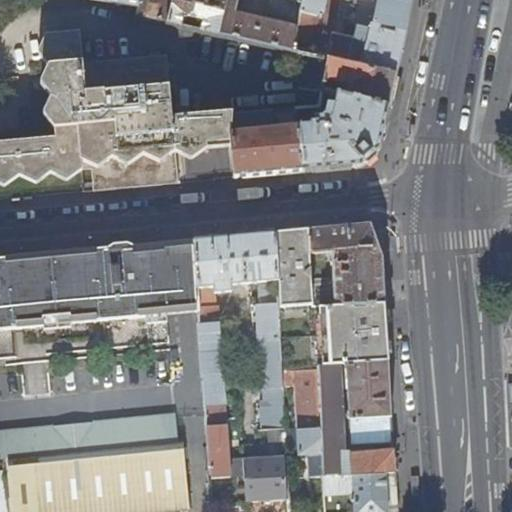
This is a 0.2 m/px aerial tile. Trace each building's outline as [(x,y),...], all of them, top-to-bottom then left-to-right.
[(138,0),(139,7),(137,7),(137,16),(170,24),(175,0),(138,0)] [(226,0),(175,0),(170,24),(181,26),(183,16),(204,21),(201,31),(218,35),(226,0)] [(226,0),(218,35),(291,52),(303,0),(226,0)] [(303,0),(291,52),(305,56),(326,61),(329,47),(312,43),(321,0),(303,0)] [(346,0),(342,20),(350,22),(349,27),(358,29),(355,42),(332,37),(329,47),(326,61),(327,61),(360,69),(371,28),(377,0),(346,0)] [(410,0),(377,0),(371,28),(403,35),(407,19),(410,0)] [(403,35),(371,28),(360,69),(394,77),(400,52),(403,36),(403,35)] [(40,49),(50,64),(85,61),(81,30),(47,33),(40,49)] [(45,113),(56,131),(57,137),(0,141),(0,199),(116,188),(179,182),(176,150),(173,116),(167,54),(162,54),(162,49),(150,51),(150,55),(85,61),(50,64),(42,81),(53,97),(45,113)] [(326,61),(305,56),(298,88),(321,90),(323,79),(327,61),(326,61)] [(360,69),(327,61),(323,79),(351,86),(349,96),(349,97),(388,107),(390,98),(394,77),(360,69)] [(381,138),(388,107),(349,97),(349,96),(338,94),(333,115),(328,123),(300,126),(300,128),(304,171),(359,166),(378,151),(381,138)] [(299,120),(298,107),(288,108),(290,121),(299,120)] [(275,122),(273,109),(233,113),(232,126),(275,122)] [(173,116),(176,150),(192,158),(206,148),(232,145),(231,134),(232,126),(233,113),(233,112),(173,116)] [(232,145),(235,177),(286,173),(304,171),(300,128),(231,134),(232,145)] [(357,226),(310,230),(311,255),(333,254),(336,306),(384,304),(383,281),(382,261),(370,225),(357,226)] [(300,231),(275,234),(279,308),(314,305),(314,295),(312,268),(311,255),(310,230),(300,231)] [(285,428),(282,371),(282,361),(279,308),(275,234),(244,236),(194,241),(197,288),(215,286),(216,295),(232,294),(231,284),(258,282),(264,387),(267,387),(267,394),(274,393),(275,420),(265,421),(266,430),(285,428)] [(105,250),(111,321),(170,316),(167,281),(171,280),(168,243),(135,247),(105,250)] [(0,259),(0,330),(14,329),(102,321),(98,273),(84,274),(82,260),(24,264),(25,279),(10,281),(8,259),(0,259)] [(312,268),(314,295),(323,295),(321,267),(312,268)] [(215,286),(197,288),(198,306),(215,305),(216,305),(216,295),(215,286)] [(336,306),(319,307),(323,366),(335,366),(347,365),(388,363),(387,343),(385,304),(384,304),(336,306)] [(198,306),(209,467),(230,465),(230,461),(219,322),(216,322),(215,305),(198,306)] [(172,352),(194,350),(192,331),(170,334),(172,352)] [(351,443),(393,441),(392,425),(388,363),(347,365),(351,443)] [(322,477),(341,476),(335,366),(323,366),(318,367),(318,370),(322,477)] [(309,477),(322,477),(318,370),(302,370),(295,371),(296,455),(308,455),(309,477)] [(263,394),(265,421),(275,420),(274,393),(267,394),(263,394)] [(120,422),(122,448),(179,443),(177,416),(120,422)] [(4,460),(122,448),(120,422),(2,433),(4,460)] [(184,445),(123,450),(127,511),(175,511),(189,511),(184,445)] [(127,511),(123,450),(66,455),(5,461),(8,496),(8,511),(127,511)] [(352,475),(385,474),(394,473),(393,452),(351,454),(352,475)] [(243,460),(243,478),(245,504),(289,502),(286,457),(243,460)] [(209,467),(210,480),(243,478),(243,460),(230,461),(230,465),(209,467)] [(8,511),(8,496),(5,461),(0,461),(0,511),(8,511)] [(385,474),(387,511),(396,511),(396,505),(394,473),(385,474)] [(341,476),(322,477),(323,499),(353,498),(354,511),(387,511),(385,474),(352,475),(341,476)]
